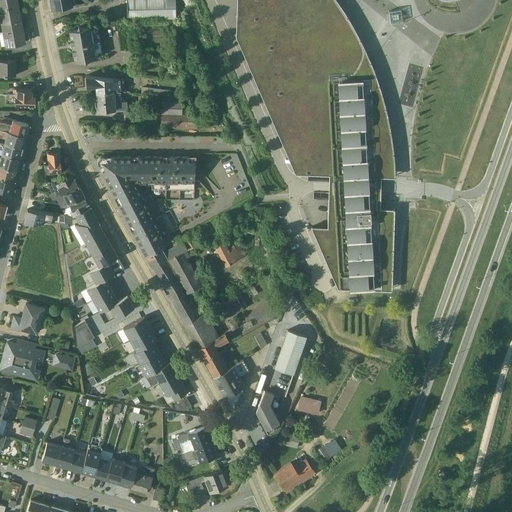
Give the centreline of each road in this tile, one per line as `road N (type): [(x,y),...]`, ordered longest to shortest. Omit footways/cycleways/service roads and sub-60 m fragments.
road 1 (tertiary): [(259,489),(60,111)]
road 2 (primary): [(404,511),(511,207)]
road 3 (primary): [(511,145),(434,353)]
road 4 (residential): [(209,0),(281,166),(300,186)]
road 5 (track): [(511,338),(463,511)]
road 6 (residential): [(60,111),(43,118),(33,136),(0,266)]
road 7 (primary): [(434,353),(376,511)]
road 8 (residential): [(0,467),(158,511)]
road 9 (unclassified): [(468,225),(433,323),(434,353)]
